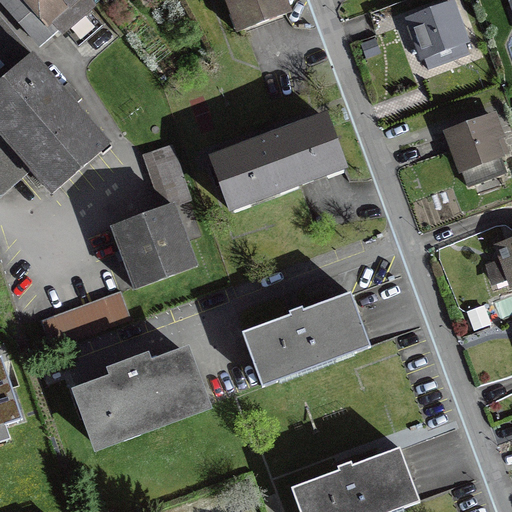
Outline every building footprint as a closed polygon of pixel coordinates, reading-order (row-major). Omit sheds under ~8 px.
[(103,26),(89,10),(94,5),(89,0),(2,0),(1,1),(40,44),(60,27),(64,32),(75,22),(89,38),(103,26)] [(230,0),(235,14),(238,13),(243,28),(241,29),(241,30),(286,13),(281,0),(230,0)] [(424,58),(466,43),(451,3),(409,18),(424,58)] [(60,89),(6,25),(0,30),(0,131),(46,185),(102,138),(74,105),(82,99),(68,83),(60,89)] [(469,187),(507,173),(486,118),(448,132),(469,187)] [(343,166),(326,120),(214,161),(232,207),(232,204),(248,199),(249,201),(279,190),(278,188),(296,181),(297,183),(343,166)] [(46,185),(0,131),(0,169),(18,154),(45,186),(46,185)] [(158,196),(184,187),(175,160),(149,169),(158,196)] [(135,289),(195,267),(173,207),(113,229),(135,289)] [(511,280),(511,241),(499,246),(511,280)] [(51,350),(131,320),(120,291),(40,321),(51,350)] [(263,387),(369,347),(350,295),(243,334),(263,387)] [(205,406),(186,353),(172,358),(174,365),(95,394),(93,387),(78,393),(98,446),(121,437),(119,431),(184,408),(186,413),(205,406)] [(0,427),(22,419),(1,357),(0,357),(0,427)] [(301,511),(390,511),(419,502),(400,449),(293,489),(301,511)]
